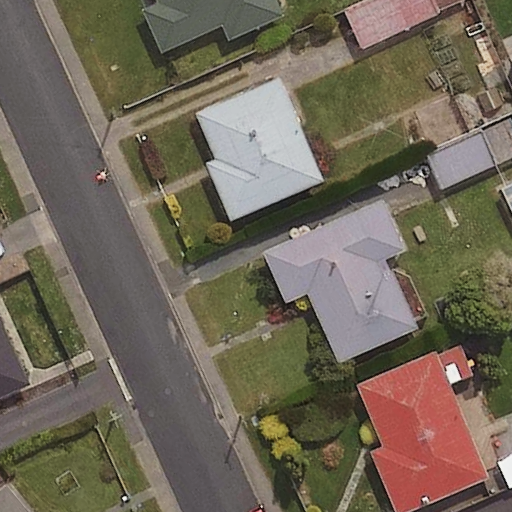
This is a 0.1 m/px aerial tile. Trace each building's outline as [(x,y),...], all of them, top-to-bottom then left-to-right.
[(157,0),(145,6),(164,50),(225,23),(231,37),(286,12),(280,0),(157,0)] [(453,0),(349,0),(344,3),(363,43),(453,0)] [(327,178),(282,73),(197,110),(217,156),(208,160),(233,218),(327,178)] [(511,152),(511,121),(510,116),(427,152),(440,182),(511,152)] [(511,174),(501,178),(511,212),(511,174)] [(408,247),(385,197),(267,249),(289,300),(311,291),(342,360),(422,325),(390,255),(408,247)] [(0,397),(33,382),(0,308),(0,397)] [(403,511),(492,475),(439,349),(360,382),(386,446),(374,451),(399,511),(403,511)] [(511,480),(511,448),(497,455),(509,482),(511,480)] [(33,511),(9,482),(0,489),(0,511),(33,511)]
